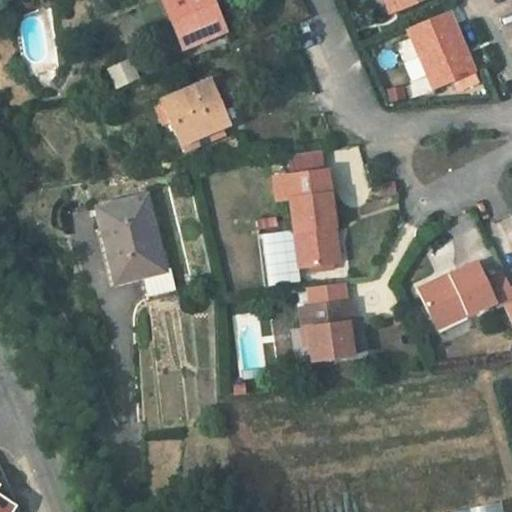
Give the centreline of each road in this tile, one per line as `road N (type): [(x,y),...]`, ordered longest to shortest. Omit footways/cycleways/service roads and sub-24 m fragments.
road 1 (residential): [(0,226),(80,359),(132,511)]
road 2 (residential): [(315,0),(364,115),(389,123),(511,116)]
